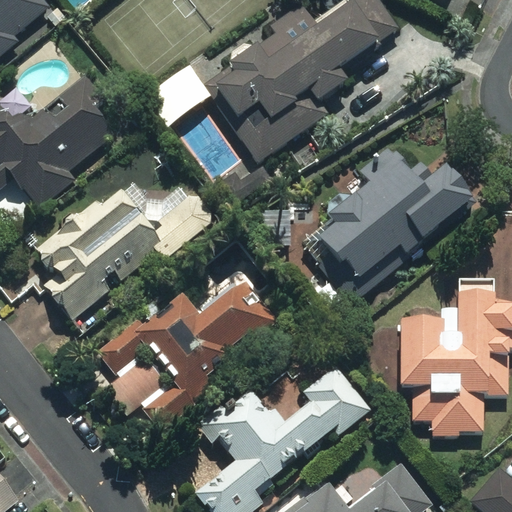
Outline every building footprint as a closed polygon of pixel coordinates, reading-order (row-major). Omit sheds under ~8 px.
[(0,0),(0,60),(19,44),(16,41),(51,11),(41,0),(0,0)] [(329,118),(320,105),(353,83),(346,73),(399,36),(374,0),(365,0),(319,32),(310,20),(309,20),(302,11),(272,31),(278,40),(206,90),(260,167),(329,118)] [(75,183),(69,176),(115,139),(95,114),(105,106),(83,80),(18,132),(0,110),(0,194),(0,195),(16,183),(39,211),(75,183)] [(409,178),(389,154),(360,179),(369,189),(329,223),(336,231),(319,246),(345,275),(347,273),(368,297),(473,206),(443,172),(433,181),(421,168),(409,178)] [(122,198),(103,213),(97,206),(37,253),(42,261),(32,269),(70,317),(160,245),(122,198)] [(247,285),(201,323),(183,300),(142,333),(136,326),(98,356),(119,382),(105,393),(127,420),(140,410),(160,435),(198,405),(191,396),(279,326),(247,285)] [(459,327),(403,327),(403,398),(414,398),(414,424),(433,424),(433,437),(486,437),(486,398),(508,398),(509,352),(511,351),(511,309),(493,310),(494,286),(459,286),(459,327)] [(372,413),(338,370),(304,396),(315,409),(288,429),(276,414),(270,418),(249,391),(199,430),(212,447),(219,441),(239,468),(199,499),(208,511),(256,511),(263,507),(255,496),(336,434),(339,438),(372,413)] [(424,511),(430,508),(399,468),(370,490),(375,496),(354,511),(345,511),(327,487),(293,511),(424,511)] [(511,511),(511,484),(498,473),(470,506),(477,511),(511,511)] [(0,511),(9,511),(19,504),(0,481),(0,511)]
